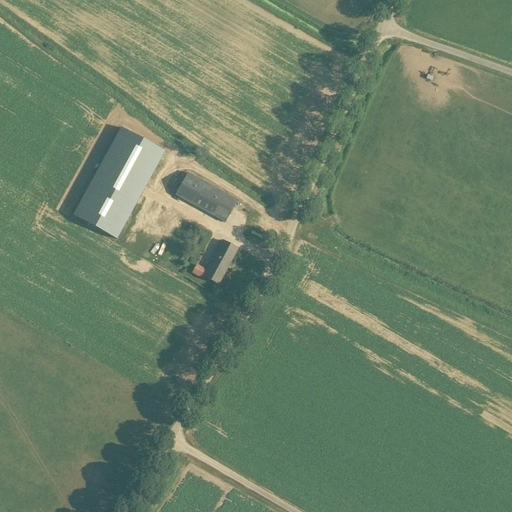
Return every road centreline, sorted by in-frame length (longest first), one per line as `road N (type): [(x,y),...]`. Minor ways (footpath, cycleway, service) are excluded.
road 1 (unclassified): [(167,442),(274,260),(381,26)]
road 2 (unclassified): [(167,442),(289,511)]
road 3 (unclassified): [(511,72),(381,26)]
road 4 (track): [(381,26),(371,38),(337,32),(274,0)]
